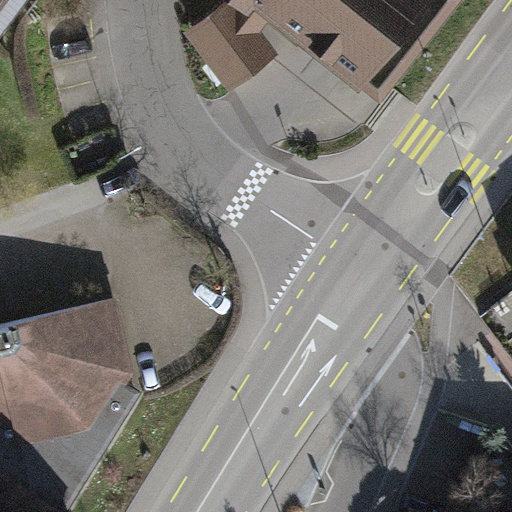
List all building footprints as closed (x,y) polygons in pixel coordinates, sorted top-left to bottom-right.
[(0,0),(0,20),(11,6),(1,0),(0,0)] [(230,0),(228,0),(192,28),(232,80),(269,51),(255,32),(233,3),(230,0)] [(236,0),(233,3),(255,32),(270,15),(265,11),(263,0),(236,0)] [(263,0),(265,11),(270,15),(299,39),(308,28),(333,49),(360,68),(413,0),(263,0)] [(413,0),(360,68),(381,85),(447,0),(413,0)] [(0,509),(4,511),(59,511),(135,391),(121,382),(130,369),(114,298),(0,323),(0,509)]
